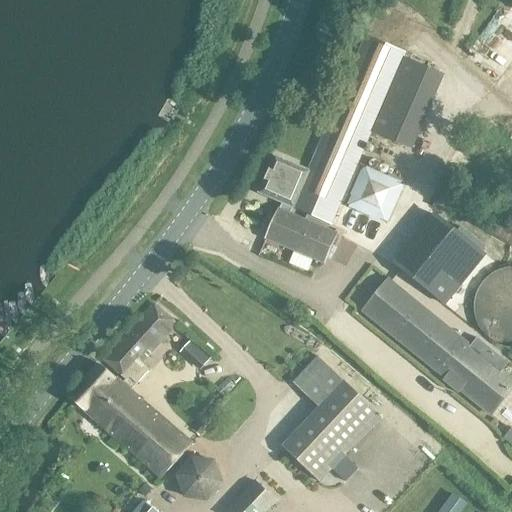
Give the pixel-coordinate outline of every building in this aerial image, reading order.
[(302,212),(332,225),(372,134),(403,61),(407,50),(368,33),(308,171),(275,157),(260,194),(283,203),(267,240),(325,264),(338,234),(299,218),(302,212)] [(372,134),(406,149),(437,76),(403,61),(372,134)] [(404,185),(369,170),(353,207),(389,222),(404,185)] [(510,248),(511,244),(511,214),(450,179),(435,205),(510,248)] [(399,268),(445,307),(486,257),(440,219),(399,268)] [(511,264),(508,265),(502,267),(495,271),(491,274),(486,280),(482,288),(480,296),(479,303),(480,311),(482,317),(485,323),(490,329),(495,333),(503,338),(508,339),(511,340),(511,264)] [(469,347),(388,281),(363,311),(489,415),(511,387),(511,382),(500,372),(507,364),(476,339),(469,347)] [(125,380),(124,382),(123,383),(131,390),(149,370),(142,363),(177,324),(156,304),(104,361),(125,380)] [(285,450),(320,483),(332,470),(346,483),(359,469),(345,456),(382,417),(347,384),(320,357),(295,384),(323,411),(285,450)] [(100,364),(69,400),(160,479),(192,444),(131,390),(123,383),(124,382),(118,377),(116,379),(100,364)] [(214,461),(190,458),(174,476),(181,499),(207,501),(222,483),(214,461)] [(267,511),(293,485),(272,465),(227,511),(267,511)]
